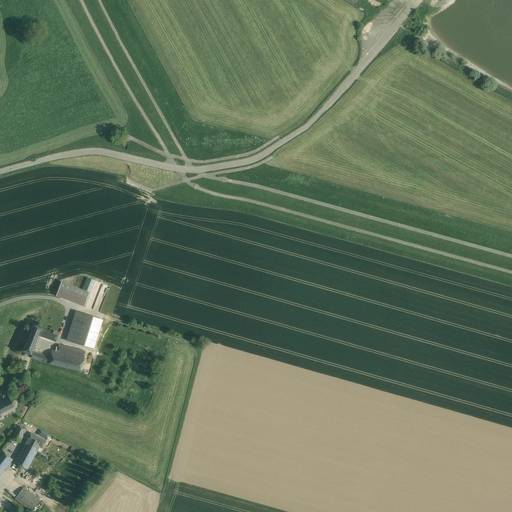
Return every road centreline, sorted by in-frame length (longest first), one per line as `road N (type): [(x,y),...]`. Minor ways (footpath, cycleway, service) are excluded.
road 1 (track): [(511,272),(204,190),(180,169)]
road 2 (track): [(270,143),(204,162),(125,140),(129,180),(151,189),(264,162)]
road 3 (track): [(167,480),(199,347),(107,316)]
road 4 (track): [(190,169),(100,0)]
road 5 (track): [(173,167),(82,0)]
